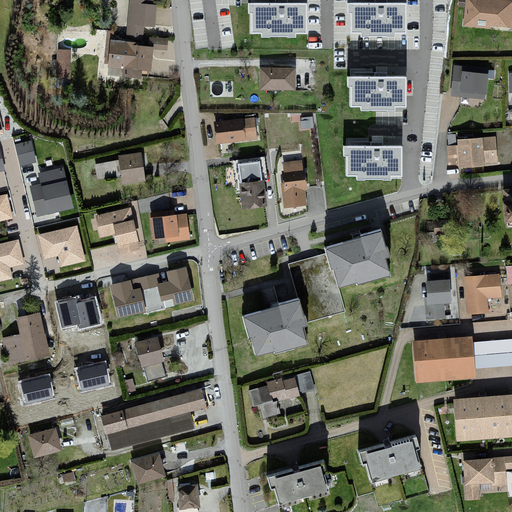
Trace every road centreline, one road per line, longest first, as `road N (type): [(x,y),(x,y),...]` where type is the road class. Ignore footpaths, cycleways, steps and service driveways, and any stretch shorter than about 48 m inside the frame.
road 1 (residential): [(511,178),(442,184),(208,248)]
road 2 (residential): [(238,511),(208,248)]
road 3 (residential): [(208,248),(179,0)]
road 4 (residential): [(40,289),(208,248)]
